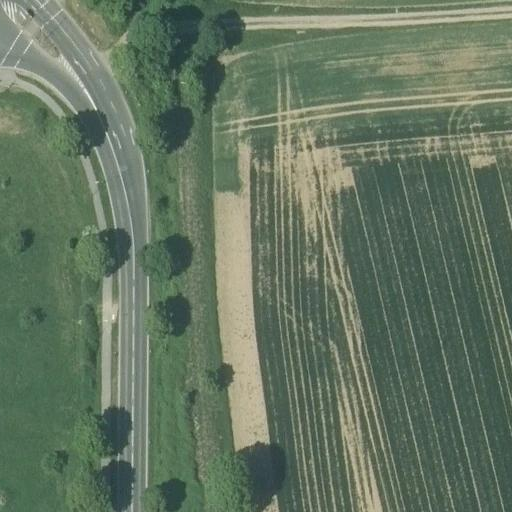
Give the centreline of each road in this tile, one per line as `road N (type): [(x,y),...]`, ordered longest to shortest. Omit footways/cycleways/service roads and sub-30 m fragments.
road 1 (secondary): [(131,511),(133,239),(123,189),(79,81),(0,5)]
road 2 (track): [(79,81),(139,26),(511,12)]
